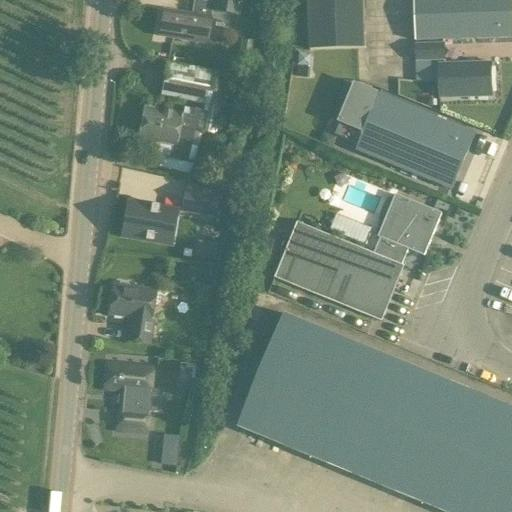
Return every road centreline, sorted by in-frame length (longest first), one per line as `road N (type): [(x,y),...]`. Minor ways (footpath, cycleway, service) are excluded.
road 1 (tertiary): [(61,511),(104,0)]
road 2 (unclassified): [(511,367),(471,343),(461,305),(511,176)]
